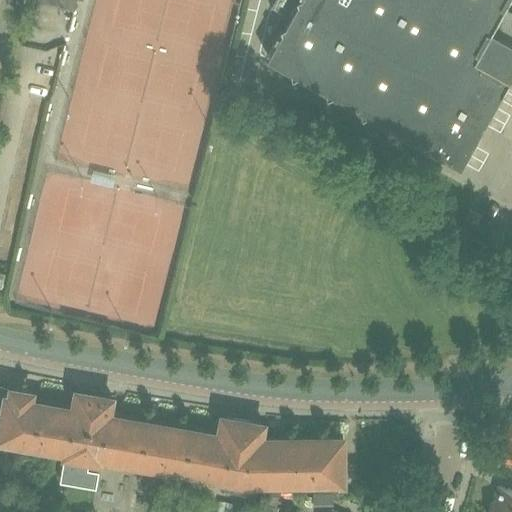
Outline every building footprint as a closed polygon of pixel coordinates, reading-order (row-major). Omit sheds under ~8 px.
[(39,0),(75,9),(77,0),(39,0)] [(511,7),(505,3),(506,0),(275,0),(272,7),(289,16),(267,55),(461,163),(511,71),(511,7)] [(482,216),(469,209),(464,218),(477,225),(482,216)] [(0,437),(66,449),(60,480),(96,486),(99,470),(87,468),(89,457),(100,459),(100,461),(112,463),(113,457),(223,477),(221,488),(238,491),(240,480),(251,482),(343,482),(343,436),(261,436),(263,422),(222,414),(221,419),(219,430),(108,410),(111,400),(112,395),(77,389),(74,404),(30,396),(32,390),(11,387),(10,395),(6,394),(0,392),(0,437)] [(511,416),(503,417),(504,437),(504,461),(511,461),(511,416)] [(511,511),(511,489),(498,485),(493,500),(489,502),(486,510),(487,511),(511,511)] [(277,511),(279,509),(260,502),(256,511),(277,511)]
